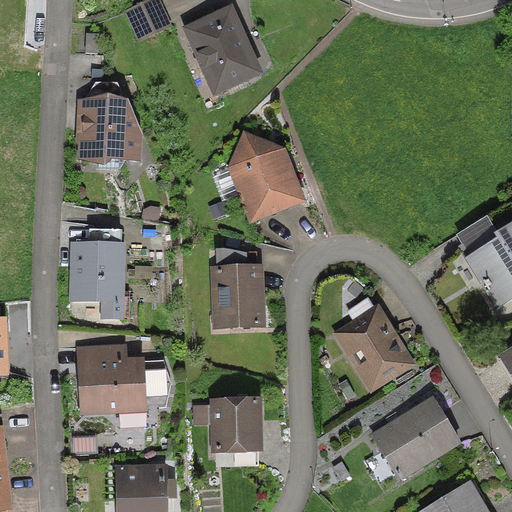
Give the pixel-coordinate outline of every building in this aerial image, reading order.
[(160,0),(146,0),(125,9),(139,41),(172,26),(160,0)] [(232,4),(183,26),(214,96),(264,74),(232,4)] [(108,92),(77,99),(76,142),(79,142),(78,158),(98,163),(104,164),(113,158),(125,159),(143,161),(144,134),(128,98),(108,92)] [(244,131),(229,166),(239,194),(250,223),(306,201),(286,147),(244,131)] [(121,169),(125,159),(113,158),(104,164),(98,163),(99,169),(121,169)] [(239,194),(229,166),(211,172),(222,200),(239,194)] [(230,214),(225,201),(209,206),(214,219),(230,214)] [(488,215),(456,234),(469,256),(465,258),(495,307),(511,297),(511,221),(497,231),(488,215)] [(71,241),(69,301),(101,302),(101,319),(125,319),(125,317),(125,296),(126,243),(71,241)] [(216,248),(217,265),(247,264),(247,252),(224,247),(216,248)] [(210,265),(213,329),(266,327),(264,263),(247,264),(217,265),(210,265)] [(152,266),(135,266),(135,278),(152,278),(152,266)] [(354,320),(375,307),(368,297),(347,310),(354,320)] [(416,364),(378,305),(375,307),(354,320),(333,333),(371,393),(416,364)] [(0,316),(0,375),(9,375),(7,316),(0,316)] [(77,347),(80,415),(120,414),(147,412),(147,397),(145,361),(145,356),(128,357),(128,345),(77,347)] [(511,346),(498,355),(511,377),(511,346)] [(165,360),(145,361),(147,397),(167,395),(165,360)] [(433,396),(371,434),(400,481),(462,443),(433,396)] [(210,425),(211,453),(215,453),(258,452),(264,452),(263,397),(210,398),(210,405),(210,425)] [(210,425),(210,405),(193,405),(194,425),(210,425)] [(147,412),(120,414),(121,428),(148,427),(147,412)] [(0,426),(0,469),(8,469),(4,426),(0,426)] [(97,436),(69,437),(70,454),(97,453),(97,436)] [(258,465),(258,452),(215,453),(216,466),(258,465)] [(116,464),(116,511),(168,511),(168,498),(168,479),(168,463),(116,464)] [(0,511),(13,510),(8,469),(0,469),(0,511)] [(177,479),(168,479),(168,498),(177,498),(177,479)] [(490,511),(472,480),(417,511),(490,511)]
